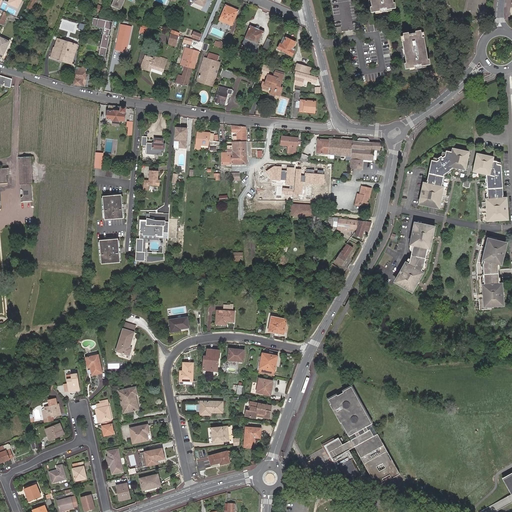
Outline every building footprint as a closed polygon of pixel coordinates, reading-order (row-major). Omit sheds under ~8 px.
[(36,0),(33,9),(36,11),(41,0),(36,0)] [(127,9),(129,0),(119,0),(118,6),(127,9)] [(212,0),(207,0),(205,7),(203,6),(202,10),(207,12),(212,0)] [(355,0),(330,0),(336,33),(361,29),(355,0)] [(375,0),(376,6),(371,7),(370,8),(370,13),(375,12),(380,12),(379,10),(386,9),(386,10),(391,10),(395,9),(394,3),(393,3),(392,0),(375,0)] [(28,14),(32,8),(19,1),(16,7),(28,14)] [(22,14),(12,9),(0,4),(0,9),(7,13),(8,13),(10,14),(11,14),(20,18),(22,14)] [(234,25),(240,10),(227,4),(220,19),(234,25)] [(109,15),(111,8),(105,6),(102,13),(109,15)] [(24,24),(26,21),(20,18),(11,14),(9,18),(24,24)] [(119,23),(99,18),(97,25),(108,29),(107,34),(108,35),(103,49),(102,55),(109,57),(115,36),(114,36),(115,31),(116,31),(119,23)] [(369,31),(378,30),(376,20),(368,21),(369,31)] [(126,31),(120,50),(129,53),(135,33),(136,28),(127,25),(126,31)] [(243,43),(257,50),(264,32),(251,26),(243,43)] [(427,60),(423,38),(421,38),(421,33),(420,31),(415,32),(415,34),(415,35),(409,36),(408,35),(408,33),(403,34),(403,36),(404,41),(407,41),(410,63),(406,63),(404,64),(405,69),(410,68),(414,68),(414,66),(420,65),(421,67),(425,66),(430,65),(429,60),(427,60)] [(173,35),(170,42),(176,44),(178,36),(173,35)] [(0,53),(4,55),(10,42),(0,37),(0,53)] [(293,48),(296,42),(287,37),(283,44),(281,43),(278,49),(292,56),(295,50),(295,49),(293,48)] [(268,38),(264,46),(270,48),(273,41),(268,38)] [(74,60),(77,53),(74,52),(77,44),(61,39),(57,48),(56,48),(54,55),(62,58),(63,55),(67,56),(66,58),(74,60)] [(402,42),(406,63),(410,63),(407,41),(404,41),(402,42)] [(257,50),(243,43),(242,46),(256,52),(257,50)] [(224,46),(222,51),(229,53),(232,47),(225,44),(224,46)] [(86,48),(83,55),(90,58),(92,50),(86,48)] [(185,65),(193,68),(197,51),(187,48),(185,55),(187,55),(186,58),(184,58),(182,64),(185,65)] [(202,77),(202,80),(209,82),(210,79),(215,81),(221,62),(220,61),(222,56),(217,54),(215,60),(211,58),(209,57),(204,71),(205,71),(204,74),(203,73),(202,73),(200,77),(202,77)] [(73,64),(74,60),(66,58),(67,56),(63,55),(62,58),(54,55),(53,57),(73,64)] [(163,71),(166,63),(154,59),(153,63),(145,60),(142,68),(150,70),(151,68),(163,71)] [(310,74),(311,68),(298,64),(296,70),(310,74)] [(193,68),(185,65),(183,74),(179,73),(176,81),(178,81),(178,82),(188,84),(193,68)] [(77,75),(75,85),(85,87),(87,81),(89,81),(90,77),(88,76),(89,70),(88,70),(89,67),(84,66),(83,69),(79,68),(78,71),(79,71),(77,75)] [(279,85),(282,86),(285,75),(276,72),(275,76),(269,74),(266,82),(264,81),(262,87),(265,88),(267,88),(267,85),(270,86),(271,85),(273,86),(273,87),(271,94),(276,96),(276,95),(280,96),(283,88),(281,88),(278,87),(279,85)] [(297,72),(296,77),(295,84),(303,86),(305,79),(317,83),(318,78),(297,72)] [(13,80),(11,79),(0,75),(0,83),(4,85),(4,86),(11,89),(11,87),(13,80)] [(224,102),(227,103),(229,94),(233,96),(235,91),(231,90),(230,90),(225,88),(223,92),(220,91),(217,102),(219,102),(218,104),(221,105),(221,103),(223,104),(224,102)] [(315,112),(316,101),(302,100),(301,103),(301,108),(300,111),(315,112)] [(127,108),(110,104),(108,120),(113,121),(121,121),(126,121),(127,108)] [(246,126),(232,125),(233,132),(238,133),(238,136),(234,136),(234,142),(246,141),(246,126)] [(189,128),(175,127),(174,142),(174,148),(187,149),(188,138),(187,138),(187,134),(188,135),(189,128)] [(209,141),(210,133),(198,132),(197,149),(201,149),(201,145),(208,145),(209,141)] [(163,155),(164,150),(165,150),(166,143),(164,143),(164,138),(155,137),(154,142),(153,142),(152,143),(148,142),(148,136),(143,136),(143,138),(142,145),(147,145),(146,154),(163,155)] [(298,145),(299,138),(282,136),(281,144),(289,145),(288,152),(295,153),(296,151),(294,150),(294,148),(296,148),(296,145),(298,145)] [(351,157),(353,141),(329,138),(329,140),(318,139),(317,152),(328,153),(328,154),(351,157)] [(246,157),(246,141),(234,142),(234,146),(228,146),(228,153),(238,153),(237,157),(246,157)] [(351,157),(350,166),(361,167),(362,160),(372,161),(374,150),(380,150),(381,144),(370,142),(358,141),(353,141),(351,157)] [(427,183),(425,183),(423,184),(421,191),(423,192),(422,195),(420,196),(419,203),(426,204),(426,206),(435,208),(435,207),(438,205),(439,205),(441,199),(440,199),(439,198),(440,195),(442,195),(443,189),(441,189),(442,186),(444,184),(445,181),(443,180),(444,174),(447,172),(448,174),(451,172),(450,170),(453,167),(455,168),(461,169),(465,167),(466,167),(468,160),(466,159),(467,154),(464,153),(464,151),(462,150),(460,149),(457,149),(456,149),(456,151),(452,150),(451,152),(445,151),(445,153),(445,156),(442,157),(441,156),(438,158),(439,160),(436,162),(433,161),(431,160),(427,180),(428,181),(427,183)] [(97,152),(96,168),(105,169),(106,153),(97,152)] [(222,164),(232,164),(232,156),(237,157),(238,153),(228,153),(222,152),(222,164)] [(502,195),(503,195),(501,166),(497,165),(497,162),(493,161),(494,159),(490,158),(490,156),(486,155),(482,155),(481,157),(478,156),(477,162),(475,161),(474,169),(475,169),(477,172),(485,174),(487,175),(487,178),(485,178),(485,181),(485,182),(487,182),(488,193),(486,194),(486,198),(488,198),(488,202),(487,202),(486,208),(489,208),(489,211),(488,212),(487,212),(488,218),(489,218),(491,220),(491,222),(496,221),(499,221),(500,220),(507,219),(507,212),(506,210),(506,207),(507,206),(506,199),(505,198),(502,198),(502,195)] [(21,184),(32,184),(31,159),(33,159),(33,156),(19,157),(21,184)] [(0,168),(0,183),(7,183),(7,176),(9,176),(9,168),(0,168)] [(129,176),(129,171),(105,169),(96,168),(96,176),(124,178),(124,175),(129,176)] [(161,179),(159,179),(160,171),(151,170),(150,180),(145,179),(144,189),(149,189),(150,185),(161,186),(161,179)] [(33,201),(32,184),(21,184),(21,189),(22,189),(23,190),(23,191),(23,195),(23,196),(22,196),(21,197),(21,202),(33,201)] [(367,195),(369,195),(371,188),(361,185),(359,194),(357,193),(355,203),(359,204),(359,205),(366,206),(368,202),(366,201),(367,197),(367,195)] [(107,219),(125,218),(123,194),(104,196),(107,219)] [(315,217),(315,206),(293,205),(292,215),(315,217)] [(225,210),(225,222),(236,223),(236,211),(225,210)] [(357,229),(358,221),(339,219),(338,227),(345,228),(348,228),(357,229)] [(148,222),(148,221),(141,220),(141,229),(140,229),(140,231),(141,231),(141,233),(143,233),(158,234),(158,236),(160,236),(162,236),(163,235),(163,232),(164,229),(156,229),(156,227),(156,225),(153,225),(152,225),(151,224),(151,223),(150,223),(150,222),(148,222)] [(168,233),(168,222),(150,221),(150,222),(150,223),(151,223),(151,224),(152,225),(153,225),(156,225),(156,227),(156,229),(164,229),(163,232),(168,233)] [(369,231),(371,223),(358,221),(357,229),(357,230),(363,230),(369,231)] [(423,226),(416,225),(412,245),(413,245),(410,259),(397,282),(404,286),(403,287),(403,288),(410,292),(411,290),(413,290),(414,291),(418,284),(416,283),(418,280),(420,281),(423,275),(422,274),(425,268),(427,267),(427,264),(426,263),(427,257),(429,255),(429,253),(428,251),(429,247),(430,247),(432,240),(430,239),(431,236),(433,236),(434,229),(432,229),(432,227),(432,226),(424,224),(423,225),(423,226)] [(143,233),(141,233),(140,238),(137,238),(136,261),(145,262),(145,252),(143,252),(144,239),(143,239),(143,233)] [(158,234),(143,233),(143,239),(144,239),(143,252),(145,252),(147,238),(159,239),(160,236),(158,236),(158,234)] [(123,262),(120,238),(102,241),(104,264),(123,262)] [(502,264),(504,257),(503,256),(504,252),(505,252),(507,244),(500,242),(499,241),(492,239),(491,240),(490,241),(489,241),(486,248),(488,248),(488,250),(487,252),(486,251),(484,258),(486,259),(484,265),(483,267),(483,270),(484,271),(485,275),(485,277),(484,279),(484,282),(485,283),(486,287),(484,288),(484,295),(486,295),(486,297),(486,298),(485,298),(486,306),(487,305),(488,306),(488,308),(496,307),(497,307),(497,306),(504,305),(504,298),(503,297),(503,293),(504,292),(502,285),(501,283),(500,283),(499,274),(499,267),(499,265),(500,265),(502,264)] [(342,265),(353,248),(348,244),(345,248),(345,247),(341,252),(339,254),(335,260),(342,265)] [(243,268),(242,259),(242,253),(233,252),(233,258),(233,268),(243,268)] [(335,271),(337,268),(332,264),(325,273),(329,275),(333,270),(335,271)] [(234,312),(217,311),(216,324),(226,324),(226,321),(234,322),(234,312)] [(187,318),(169,321),(171,333),(180,331),(180,330),(189,328),(187,318)] [(279,319),(271,318),(270,322),(272,323),(270,332),(275,333),(275,331),(282,332),(284,325),(285,325),(286,320),(279,318),(279,319)] [(283,334),(285,325),(284,325),(282,332),(275,331),(275,333),(283,334)] [(134,333),(123,329),(116,352),(129,355),(132,349),(129,348),(134,333)] [(228,360),(243,362),(244,351),(229,349),(228,360)] [(206,361),(203,360),(203,370),(217,371),(219,351),(207,350),(206,357),(206,361)] [(274,365),(276,353),(268,352),(268,354),(264,354),(262,362),(260,362),(259,367),(267,369),(267,370),(275,371),(276,365),(274,365)] [(98,355),(86,358),(88,368),(91,368),(92,376),(102,373),(98,355)] [(183,375),(180,375),(180,382),(192,382),(193,363),(183,363),(183,372),(183,375)] [(67,384),(68,392),(79,390),(77,374),(71,375),(71,379),(67,380),(67,384)] [(256,393),(270,395),(273,381),(259,379),(256,393)] [(366,427),(372,423),(351,386),(342,391),(343,392),(337,395),(337,394),(328,399),(330,403),(329,404),(340,423),(341,423),(349,437),(355,433),(356,436),(342,444),(339,438),(325,446),(331,457),(347,484),(363,475),(349,450),(354,447),(377,487),(385,482),(383,478),(390,475),(392,479),(400,474),(377,433),(374,435),(370,429),(368,430),(366,427)] [(137,395),(135,387),(119,391),(123,413),(139,410),(137,402),(136,403),(134,396),(137,395)] [(61,415),(59,405),(57,406),(55,400),(49,401),(50,407),(45,408),(45,411),(47,418),(61,415)] [(223,413),(222,402),(200,402),(200,415),(210,415),(210,413),(223,413)] [(250,411),(248,411),(246,410),(245,416),(255,418),(256,416),(269,419),(271,406),(249,402),(249,407),(251,407),(250,411)] [(111,421),(112,421),(108,403),(97,405),(98,408),(101,423),(111,421)] [(114,434),(111,421),(101,423),(104,436),(114,434)] [(56,436),(63,433),(59,424),(46,430),(50,440),(57,437),(56,436)] [(130,429),(133,444),(148,440),(146,433),(149,433),(147,425),(130,429)] [(229,442),(228,426),(210,428),(212,443),(229,442)] [(255,437),(260,437),(261,429),(246,428),(244,447),(254,448),(255,439),(255,437)] [(0,446),(0,454),(3,463),(10,460),(10,459),(13,458),(10,450),(7,451),(6,450),(5,451),(3,446),(0,446)] [(123,472),(118,449),(108,451),(109,456),(107,457),(109,466),(111,465),(113,474),(123,472)] [(162,449),(153,451),(144,453),(140,454),(142,467),(158,464),(157,461),(164,459),(162,449)] [(229,463),(226,452),(209,457),(211,466),(220,463),(220,465),(229,463)] [(86,478),(83,463),(73,465),(74,468),(73,469),(75,480),(76,482),(86,480),(85,478),(86,478)] [(52,483),(66,479),(62,465),(57,467),(58,470),(50,472),(52,483)] [(511,476),(511,472),(502,478),(511,494),(511,493),(511,488),(507,479),(511,476)] [(157,480),(156,475),(140,479),(143,491),(160,486),(159,480),(157,480)] [(120,493),(121,500),(129,498),(127,484),(117,486),(118,493),(120,493)] [(29,501),(41,496),(36,485),(24,490),(29,501)] [(78,506),(75,496),(57,501),(59,511),(74,508),(74,507),(78,506)] [(85,511),(94,509),(91,496),(81,498),(85,511)]
